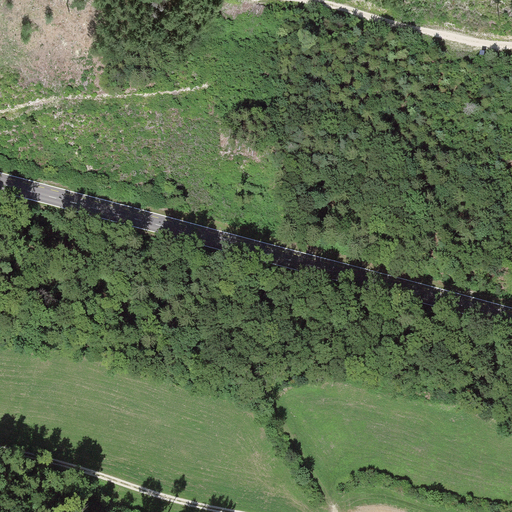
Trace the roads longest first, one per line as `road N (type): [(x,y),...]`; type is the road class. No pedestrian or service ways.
road 1 (secondary): [(511,319),(0,183)]
road 2 (track): [(331,511),(275,413),(246,381),(64,278),(0,263)]
road 3 (track): [(227,511),(0,449)]
road 4 (track): [(304,0),(511,46)]
road 5 (track): [(0,116),(210,87)]
